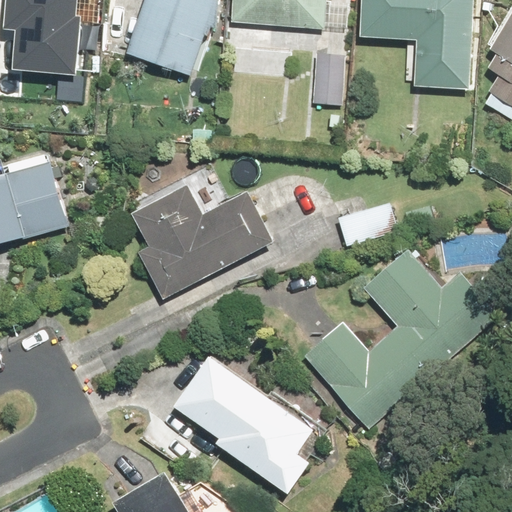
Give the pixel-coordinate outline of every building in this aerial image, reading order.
[(16,0),(15,25),(26,25),(24,68),(90,71),(93,10),(89,10),(89,0),(16,0)] [(203,72),(228,0),(153,0),(136,48),(203,72)] [(238,0),(237,18),(331,27),(333,0),(238,0)] [(477,84),(482,0),(372,0),(371,31),(427,34),(424,80),(477,84)] [(511,21),(498,45),(505,49),(496,64),(507,70),(496,87),(511,96),(511,21)] [(317,53),(315,103),(347,104),(349,55),(317,53)] [(61,154),(0,170),(0,242),(79,221),(61,154)] [(146,247),(172,295),(285,236),(258,185),(214,208),(199,179),(142,209),(158,241),(146,247)] [(393,200),(339,216),(347,246),(402,231),(393,200)] [(436,202),(406,210),(411,228),(441,220),(436,202)] [(351,319),(310,353),(375,428),(510,312),(469,265),(450,281),(418,245),(370,286),(402,322),(374,346),(351,319)] [(325,423),(220,349),(183,400),(230,433),(226,438),(297,489),(320,456),(307,447),(325,423)] [(202,511),(176,465),(122,496),(131,511),(202,511)]
